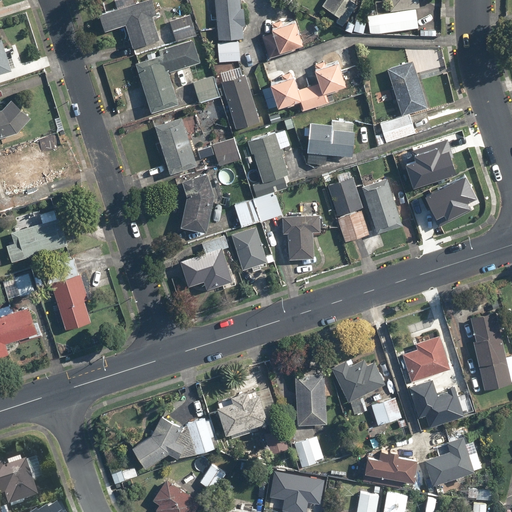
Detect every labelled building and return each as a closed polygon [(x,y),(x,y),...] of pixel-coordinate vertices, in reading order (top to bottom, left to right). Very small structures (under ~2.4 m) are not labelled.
[(151,0),(139,0),(99,11),(104,29),(123,24),(129,47),(162,38),(151,0)] [(245,6),(241,6),(240,0),(215,0),(219,39),(244,37),(243,25),(246,25),(245,6)] [(358,3),(353,0),(325,0),(321,6),(338,17),(335,21),(343,26),(358,3)] [(368,15),(370,34),(418,28),(416,9),(420,9),(419,0),(386,0),(388,13),(368,15)] [(190,13),(170,20),(177,40),(197,34),(190,13)] [(270,24),(273,31),(262,35),(269,57),(284,52),(283,50),(304,43),(296,20),(283,24),(282,20),(270,24)] [(346,21),(346,33),(364,33),(364,22),(346,21)] [(0,72),(12,69),(2,38),(0,38),(0,72)] [(161,53),(135,62),(151,112),(178,103),(168,71),(200,60),(193,38),(159,48),(161,53)] [(216,65),(221,80),(236,129),(261,121),(246,72),(242,73),(240,65),(240,42),(216,42),(216,65)] [(417,133),(410,113),(428,107),(413,59),(388,67),(403,115),(380,122),(386,142),(417,133)] [(293,75),(271,82),(279,106),(300,99),(304,110),(327,102),(324,93),(347,86),(338,60),(315,68),(320,81),(298,89),(293,75)] [(214,74),(194,80),(200,100),(220,94),(214,74)] [(0,137),(15,133),(32,117),(12,100),(6,107),(0,108),(0,137)] [(182,116),(156,124),(171,172),(197,164),(182,116)] [(352,124),(309,121),(306,162),(326,164),(327,154),(353,155),(355,129),(352,129),(352,124)] [(255,198),(275,191),(289,187),(285,175),(290,174),(282,147),(289,145),(284,128),(250,139),(262,180),(250,183),(255,198)] [(234,135),(212,142),(219,165),(241,158),(234,135)] [(406,158),(414,183),(459,168),(448,135),(413,146),(416,155),(406,158)] [(0,192),(70,172),(60,138),(0,155),(0,192)] [(197,149),(200,158),(214,153),(211,145),(197,149)] [(425,192),(439,220),(471,204),(467,196),(476,192),(466,171),(425,192)] [(207,173),(182,180),(186,197),(181,225),(207,231),(214,196),(207,173)] [(352,176),(328,184),(347,241),(370,234),(352,176)] [(388,177),(362,185),(376,231),(402,223),(388,177)] [(255,198),(262,220),(282,214),(275,191),(255,198)] [(262,220),(255,198),(233,204),(240,227),(262,220)] [(7,243),(12,261),(68,244),(58,208),(40,214),(42,223),(11,232),(14,241),(7,243)] [(321,213),(282,214),(282,232),(289,232),(289,258),(314,258),(314,231),(321,231),(321,213)] [(240,268),(250,265),(252,271),(261,269),(259,262),(268,260),(258,225),(230,233),(240,268)] [(201,241),(205,253),(180,262),(188,286),(204,281),(207,293),(234,284),(222,248),(230,245),(226,232),(201,241)] [(91,321),(84,300),(89,298),(81,272),(79,273),(74,256),(45,265),(65,329),(91,321)] [(29,272),(2,280),(9,300),(35,291),(29,272)] [(0,355),(9,352),(6,343),(38,331),(29,305),(0,315),(0,355)] [(497,310),(467,316),(483,388),(511,382),(511,353),(507,355),(497,310)] [(441,334),(415,342),(417,348),(402,353),(409,379),(451,367),(441,334)] [(330,367),(348,402),(354,414),(368,407),(362,394),(385,382),(373,359),(364,364),(358,352),(330,367)] [(325,372),(295,373),(297,424),(327,423),(325,372)] [(225,432),(232,430),(234,437),(260,429),(258,423),(267,420),(254,375),(236,380),(238,388),(231,390),(232,396),(215,401),(225,432)] [(431,379),(408,386),(420,426),(463,414),(455,387),(436,393),(431,379)] [(372,404),(378,424),(402,416),(396,396),(372,404)] [(162,415),(152,434),(132,446),(145,468),(169,453),(179,457),(219,445),(209,415),(179,424),(162,415)] [(288,448),(281,427),(264,433),(272,454),(288,448)] [(316,434),(294,441),(302,465),(324,457),(316,434)] [(476,452),(469,454),(463,435),(445,441),(448,451),(424,460),(432,484),(481,467),(476,452)] [(385,447),(384,453),(365,451),(362,480),(402,484),(403,477),(415,479),(417,456),(398,454),(398,449),(385,447)] [(0,497),(4,496),(7,508),(36,498),(24,457),(0,464),(0,497)] [(226,473),(210,463),(199,480),(214,490),(226,473)] [(138,476),(135,467),(112,475),(115,484),(138,476)] [(270,493),(283,495),(281,510),(296,511),(305,511),(307,499),(320,501),(323,477),(274,469),(270,493)] [(160,511),(193,511),(201,500),(166,479),(153,500),(158,503),(155,508),(160,511)] [(468,486),(467,497),(496,499),(496,487),(468,486)] [(358,491),(356,511),(368,511),(376,511),(379,493),(358,491)] [(403,511),(406,494),(385,491),(382,511),(385,511),(403,511)] [(436,497),(427,495),(425,509),(434,511),(436,497)] [(486,511),(487,502),(473,502),(472,511),(486,511)]
